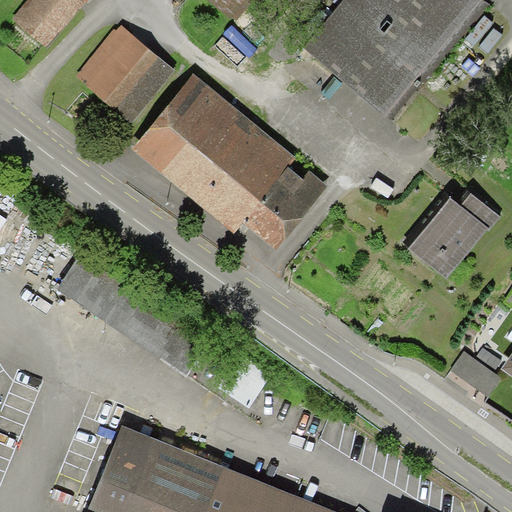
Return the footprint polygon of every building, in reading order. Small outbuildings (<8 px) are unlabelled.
[(81,0),(23,0),(6,22),(41,51),(81,0)] [(487,1),(485,0),(334,0),(295,49),(388,124),(487,1)] [(176,70),(121,24),(116,31),(114,30),(75,76),(131,123),(176,70)] [(295,156),(193,73),(131,148),(235,232),(243,222),(276,248),(327,186),(309,171),(303,179),(288,166),(295,156)] [(454,210),(439,198),(398,251),(442,286),(493,221),(464,198),(454,210)] [(511,287),(503,301),(511,307),(511,287)] [(502,377),(464,351),(451,370),(489,396),(502,377)] [(511,352),(501,369),(511,377),(511,352)] [(343,511),(119,420),(81,511),(343,511)]
